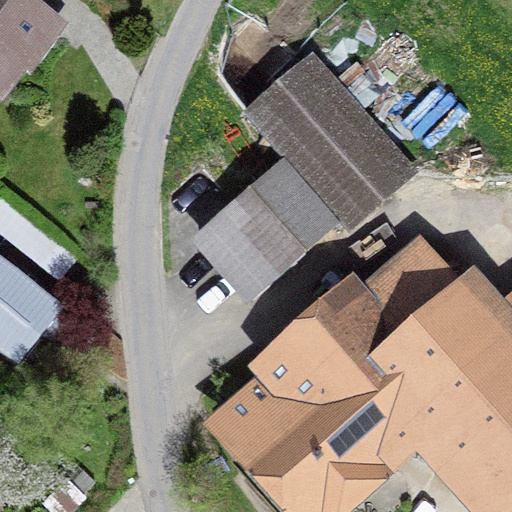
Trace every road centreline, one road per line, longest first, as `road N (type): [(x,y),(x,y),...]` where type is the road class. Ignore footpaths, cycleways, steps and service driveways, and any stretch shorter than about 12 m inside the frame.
road 1 (residential): [(163,511),(123,319),(137,115),(204,0)]
road 2 (track): [(44,0),(137,115)]
